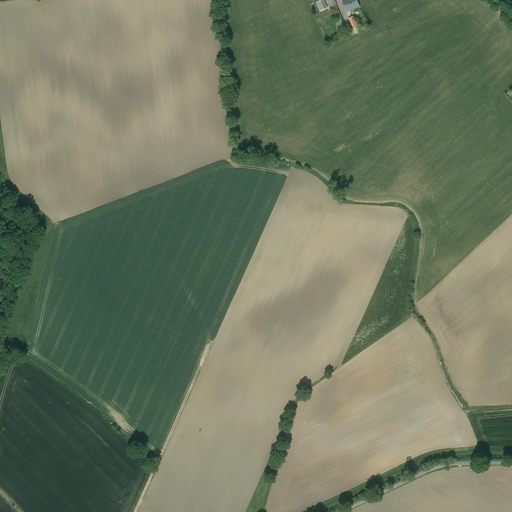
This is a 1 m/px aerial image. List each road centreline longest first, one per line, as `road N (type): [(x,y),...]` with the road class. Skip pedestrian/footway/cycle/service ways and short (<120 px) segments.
road 1 (track): [(207,344),(134,511)]
road 2 (residential): [(339,511),(448,463),(511,462)]
